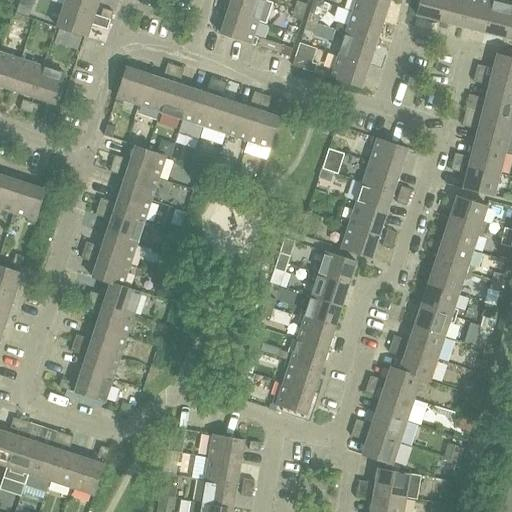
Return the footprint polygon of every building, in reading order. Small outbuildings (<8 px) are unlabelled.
[(99,0),(66,0),(65,5),(95,14),(99,0)] [(266,0),(232,0),(229,12),(258,22),(263,7),(268,8),(270,1),(266,0)] [(316,0),(314,0),(310,13),(307,21),(318,25),(325,3),(316,0)] [(383,22),(390,0),(389,0),(357,0),(353,12),(383,22)] [(440,21),(445,0),(420,0),(417,15),(440,21)] [(445,0),(440,21),(462,26),(468,0),(445,0)] [(468,0),(462,26),(484,32),(492,0),(491,0),(491,1),(486,0),(468,0)] [(506,38),(511,15),(511,6),(499,3),(499,0),(492,0),(484,32),(506,38)] [(297,1),(295,9),(305,13),(308,4),(297,1)] [(65,5),(58,28),(88,37),(92,23),(108,28),(111,20),(101,16),(95,14),(65,5)] [(103,8),(101,16),(111,20),(114,12),(103,8)] [(292,17),(302,21),(305,13),(295,9),(292,17)] [(254,36),(258,22),(229,12),(221,34),(256,46),(258,38),(254,36)] [(335,30),(341,32),(376,44),(383,22),(353,12),(349,25),(338,22),(335,30)] [(315,33),(318,25),(307,21),(305,29),(315,33)] [(369,65),(376,44),(341,32),(339,39),(344,41),(339,56),(369,65)] [(280,54),(290,57),(293,49),(283,45),(280,54)] [(0,85),(12,90),(21,60),(0,52),(0,85)] [(476,73),(486,76),(492,77),(511,82),(511,57),(502,55),(498,54),(494,68),(488,67),(478,65),(476,73)] [(329,69),(327,77),(362,88),(369,65),(339,56),(334,71),(329,69)] [(318,64),(295,57),(293,65),(315,73),(318,64)] [(43,67),(21,60),(12,90),(33,97),(43,67)] [(168,63),(166,69),(165,74),(173,76),(176,66),(168,63)] [(176,66),(173,76),(181,79),(185,69),(176,66)] [(66,74),(43,67),(33,97),(56,104),(66,74)] [(149,75),(127,68),(117,97),(139,105),(149,75)] [(484,84),(486,76),(476,73),(473,82),(484,84)] [(171,82),(149,75),(139,105),(161,112),(171,82)] [(511,105),(511,82),(492,77),(486,99),(511,105)] [(208,88),(216,91),(220,80),(211,78),(208,88)] [(220,80),(216,91),(225,93),(228,83),(220,80)] [(171,82),(161,112),(183,119),(193,89),(171,82)] [(214,96),(193,89),(183,119),(205,126),(214,96)] [(260,105),(263,95),(255,92),(251,102),(260,105)] [(271,97),(263,95),(260,105),(268,108),(271,97)] [(226,134),(236,104),(214,96),(205,126),(226,134)] [(481,121),(511,129),(511,126),(511,105),(486,99),(481,121)] [(20,110),(28,113),(31,103),(23,100),(20,110)] [(40,105),(31,103),(28,113),(36,116),(40,105)] [(258,111),(236,104),(226,134),(248,141),(258,111)] [(466,109),(464,117),(475,120),(477,112),(466,109)] [(280,118),(258,111),(248,141),(271,148),(280,118)] [(473,128),(475,120),(464,117),(462,126),(473,128)] [(511,129),(481,121),(475,144),(506,151),(511,129)] [(108,125),(104,135),(113,138),(117,128),(108,125)] [(347,129),(337,125),(334,134),(344,137),(347,129)] [(371,161),(400,171),(408,148),(373,137),(371,145),(375,146),(371,161)] [(500,173),(506,151),(475,144),(469,166),(500,173)] [(177,145),(173,158),(186,163),(191,149),(177,145)] [(136,146),(129,168),(159,178),(166,156),(136,146)] [(192,164),(200,167),(204,153),(196,151),(192,164)] [(455,153),(453,162),(464,164),(466,156),(455,153)] [(115,155),(113,163),(123,167),(126,158),(115,155)] [(393,193),(400,171),(371,161),(363,183),(393,193)] [(461,173),(464,164),(453,162),(451,170),(461,173)] [(123,167),(113,163),(110,172),(120,175),(123,167)] [(191,165),(189,173),(197,176),(200,168),(191,165)] [(469,166),(464,189),(494,197),(500,173),(469,166)] [(152,200),(159,178),(129,168),(122,190),(152,200)] [(0,208),(15,213),(25,183),(3,176),(0,184),(0,208)] [(46,191),(25,183),(15,213),(29,218),(27,223),(35,225),(46,191)] [(363,183),(356,205),(386,214),(393,193),(363,183)] [(402,186),(399,195),(410,198),(412,190),(402,186)] [(144,222),(152,200),(122,190),(115,212),(144,222)] [(407,206),(410,198),(399,195),(397,203),(407,206)] [(450,219),(485,230),(487,223),(482,222),(488,206),(458,196),(450,219)] [(101,198),(99,207),(109,210),(112,202),(101,198)] [(379,236),(386,214),(356,205),(349,226),(379,236)] [(109,210),(99,207),(96,215),(106,218),(109,210)] [(115,212),(108,233),(138,243),(144,222),(115,212)] [(483,237),(485,230),(450,219),(443,241),(473,250),(478,236),(483,237)] [(342,249),(372,259),(379,236),(349,226),(342,249)] [(511,229),(505,228),(503,236),(511,238),(511,229)] [(395,241),(398,233),(388,230),(385,238),(395,241)] [(108,233),(100,256),(130,266),(138,243),(108,233)] [(511,244),(511,238),(503,236),(501,245),(511,247),(511,244)] [(288,264),(296,242),(285,238),(278,261),(288,264)] [(393,250),(395,241),(385,238),(382,246),(393,250)] [(436,262),(471,274),(473,267),(468,265),(473,250),(443,241),(436,262)] [(87,242),(84,250),(94,254),(97,245),(87,242)] [(94,254),(84,250),(81,258),(92,262),(94,254)] [(317,266),(314,273),(349,284),(356,261),(326,252),(321,268),(317,266)] [(16,254),(13,265),(21,268),(25,257),(16,254)] [(130,266),(100,256),(93,278),(111,284),(123,288),(123,286),(130,266)] [(278,261),(275,270),(286,273),(288,264),(278,261)] [(468,280),(471,274),(436,262),(429,284),(459,294),(464,279),(468,280)] [(0,290),(15,296),(22,273),(0,265),(0,290)] [(494,272),(492,281),(503,283),(505,275),(494,272)] [(349,284),(314,273),(312,280),(317,281),(312,296),(342,306),(349,284)] [(500,292),(503,283),(492,281),(490,289),(500,292)] [(111,284),(104,305),(134,315),(141,292),(123,286),(123,288),(111,284)] [(422,306),(456,317),(459,310),(454,308),(459,294),(429,284),(422,306)] [(0,314),(8,317),(15,296),(0,290),(0,314)] [(91,291),(88,300),(98,303),(101,295),(91,291)] [(277,299),(267,296),(264,304),(274,308),(277,299)] [(335,328),(342,306),(312,296),(307,311),(303,310),(300,316),(335,328)] [(96,311),(98,303),(88,300),(85,308),(96,311)] [(271,316),(274,308),(264,304),(261,313),(271,316)] [(127,336),(134,315),(104,305),(97,326),(127,336)] [(454,324),(456,317),(422,306),(415,327),(445,337),(450,322),(454,324)] [(335,328),(300,316),(298,323),(303,325),(298,340),(328,349),(335,328)] [(483,317),(481,325),(492,328),(494,319),(483,317)] [(257,325),(252,340),(263,343),(267,329),(257,325)] [(490,336),(492,328),(481,325),(479,334),(490,336)] [(97,326),(90,349),(120,359),(127,336),(97,326)] [(408,349),(437,359),(445,337),(415,327),(408,349)] [(479,334),(476,348),(485,351),(488,341),(490,336),(479,334)] [(76,335),(74,343),(84,346),(87,338),(76,335)] [(391,344),(402,347),(404,339),(394,336),(391,344)] [(263,343),(252,340),(250,348),(260,351),(263,343)] [(321,371),(328,349),(298,340),(293,354),(282,351),(280,358),(286,360),(321,371)] [(84,346),(74,343),(71,351),(81,355),(84,346)] [(402,347),(391,344),(389,352),(399,355),(402,347)] [(257,359),(260,351),(250,348),(247,355),(257,359)] [(90,349),(83,370),(113,380),(120,359),(90,349)] [(430,381),(437,359),(408,349),(401,370),(392,367),(391,368),(430,381)] [(321,371),(286,360),(284,367),(289,368),(284,383),(314,393),(321,371)] [(430,382),(430,381),(391,368),(384,389),(414,399),(421,379),(430,382)] [(113,380),(83,370),(75,392),(105,402),(113,380)] [(371,376),(368,384),(378,388),(381,380),(371,376)] [(62,379),(59,387),(70,391),(72,382),(62,379)] [(466,379),(462,391),(472,394),(475,382),(466,379)] [(307,415),(314,393),(284,383),(279,398),(274,396),(272,404),(307,415)] [(378,388),(368,384),(365,393),(376,396),(378,388)] [(235,394),(245,397),(248,388),(237,385),(235,394)] [(384,389),(377,411),(407,421),(414,399),(384,389)] [(123,402),(119,413),(130,417),(134,407),(134,406),(123,402)] [(400,443),(407,421),(377,411),(370,433),(400,443)] [(456,427),(471,432),(475,420),(461,415),(456,427)] [(11,428),(19,430),(22,420),(14,417),(11,428)] [(31,423),(22,420),(19,430),(27,433),(31,423)] [(356,420),(354,428),(364,431),(367,423),(356,420)] [(364,431),(354,428),(351,436),(361,439),(364,431)] [(0,463),(7,466),(17,436),(0,430),(0,463)] [(54,442),(62,445),(66,434),(57,431),(54,442)] [(400,443),(370,433),(363,455),(380,461),(393,465),(400,443)] [(71,447),(74,437),(66,434),(62,445),(71,447)] [(241,464),(245,440),(214,435),(210,458),(241,464)] [(17,436),(7,466),(4,478),(25,485),(29,473),(39,443),(17,436)] [(260,452),(262,443),(251,441),(250,450),(260,452)] [(51,480),(60,450),(39,443),(29,473),(25,485),(47,492),(51,480)] [(448,443),(444,458),(460,463),(464,447),(448,443)] [(96,455),(107,459),(110,449),(99,445),(96,455)] [(51,480),(72,487),(82,457),(60,450),(51,480)] [(72,487),(95,495),(105,465),(82,457),(72,487)] [(210,458),(206,481),(237,486),(241,464),(210,458)] [(391,470),(393,465),(380,461),(376,483),(360,480),(358,489),(375,492),(406,497),(418,499),(422,476),(391,470)] [(245,478),(243,487),(254,489),(255,480),(245,478)] [(237,486),(206,481),(202,503),(233,508),(237,486)] [(254,489),(243,487),(242,496),(252,497),(254,489)] [(367,499),(369,491),(358,489),(357,498),(367,499)] [(403,511),(406,497),(375,492),(371,511),(403,511)] [(189,511),(232,511),(233,508),(202,503),(191,501),(189,511)]
